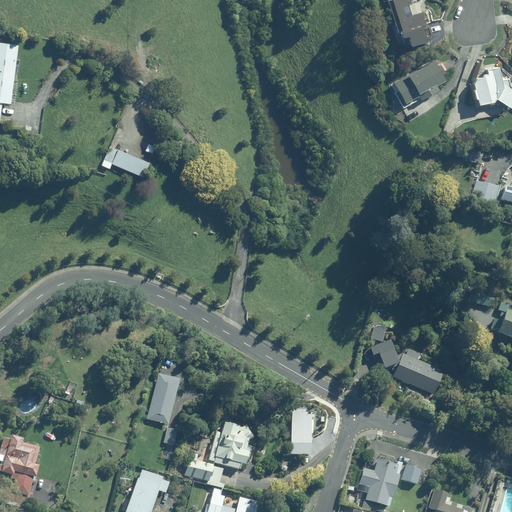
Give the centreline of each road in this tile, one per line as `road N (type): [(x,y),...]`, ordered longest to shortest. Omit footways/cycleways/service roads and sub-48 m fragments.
road 1 (residential): [(354,406),(185,308),(114,281),(60,284),(0,332)]
road 2 (residential): [(354,406),(511,457)]
